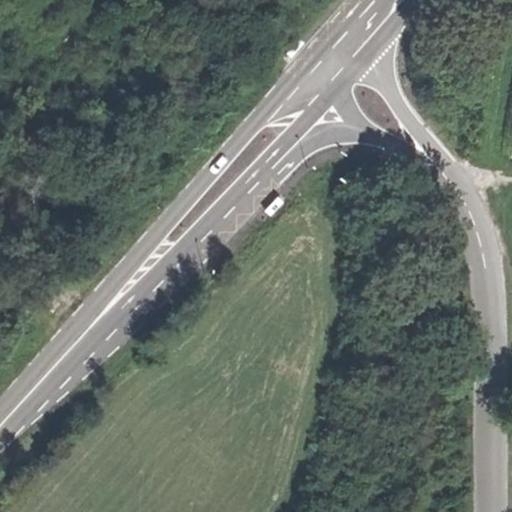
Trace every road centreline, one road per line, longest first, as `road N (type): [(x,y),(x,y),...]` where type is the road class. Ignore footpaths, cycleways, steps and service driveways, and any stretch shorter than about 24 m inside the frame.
road 1 (secondary): [(338,62),(0,436)]
road 2 (unclassified): [(338,62),(438,154),(471,222),(487,279),(488,511)]
